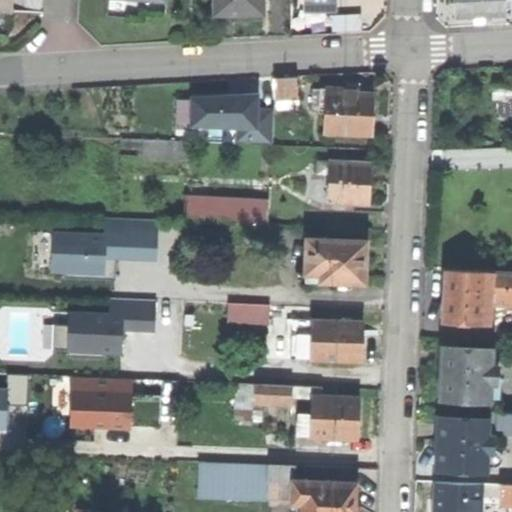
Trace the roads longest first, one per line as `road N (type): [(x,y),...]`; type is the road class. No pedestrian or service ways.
road 1 (residential): [(392,511),(410,49)]
road 2 (residential): [(51,68),(410,49)]
